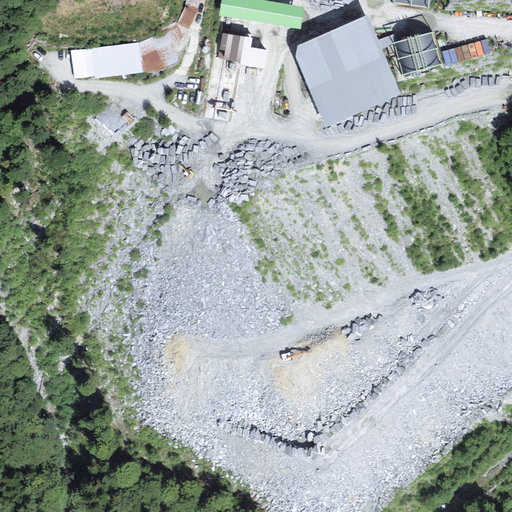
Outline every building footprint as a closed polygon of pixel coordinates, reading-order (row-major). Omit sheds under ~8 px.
[(200,0),(186,0),(185,4),(176,23),(188,30),(190,26),(198,9),(200,0)] [(221,0),(219,15),(300,29),(304,7),(260,0),(221,0)] [(431,0),(393,0),(393,4),(430,9),(431,0)] [(367,16),(297,45),(295,58),(325,127),(401,95),(367,16)] [(182,37),(188,30),(176,23),(176,22),(161,28),(162,32),(164,31),(170,45),(182,37)] [(179,63),(170,45),(164,31),(162,32),(138,43),(142,73),(179,63)] [(433,32),(392,43),(401,75),(442,64),(433,32)] [(252,38),(227,34),(222,33),(219,50),(225,51),(224,59),(247,63),(250,48),(252,38)] [(442,52),(446,66),(491,53),(487,39),(442,52)] [(94,79),(142,73),(138,43),(91,48),(94,77),(94,79)] [(94,77),(91,48),(71,50),(74,79),(94,77)] [(268,51),(250,48),(247,63),(246,67),(265,70),(268,51)] [(208,88),(289,96),(291,74),(210,65),(208,88)]
